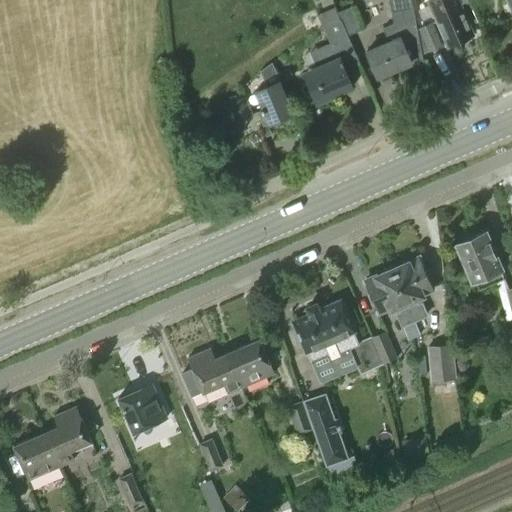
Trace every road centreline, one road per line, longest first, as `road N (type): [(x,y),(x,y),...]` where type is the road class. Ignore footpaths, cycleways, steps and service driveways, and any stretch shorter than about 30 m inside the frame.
road 1 (secondary): [(0,343),(511,123)]
road 2 (residential): [(0,376),(511,159)]
